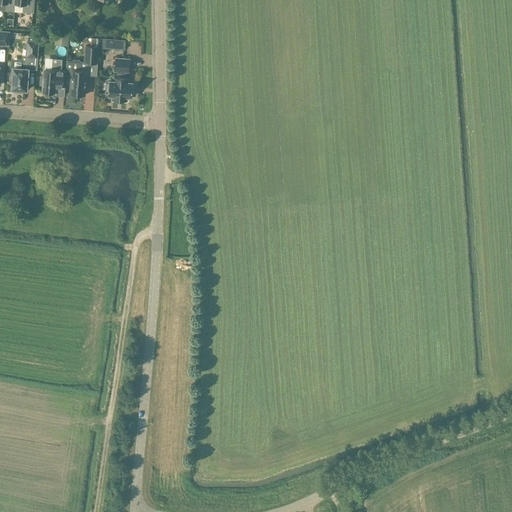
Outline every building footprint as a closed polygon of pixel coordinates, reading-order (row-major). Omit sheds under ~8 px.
[(0,0),(0,10),(14,11),(14,0),(0,0)] [(14,0),(14,11),(33,13),(33,0),(14,0)] [(0,45),(8,46),(10,31),(0,30),(0,45)] [(26,57),(37,57),(38,34),(31,34),(30,42),(27,41),(26,57)] [(124,41),(104,39),(103,47),(123,49),(124,41)] [(96,63),(97,46),(85,45),(83,62),(96,63)] [(44,95),(52,95),(52,93),(54,93),(55,84),(63,85),(64,71),(61,71),(62,60),(52,59),(51,70),(44,70),(43,77),(40,76),(39,85),(43,85),(42,92),(44,93),(44,95)] [(70,95),(84,96),(85,75),(88,75),(88,67),(81,67),(81,62),(79,62),(79,59),(73,59),(73,61),(67,61),(67,70),(71,70),(71,72),(69,71),(69,78),(71,78),(70,95)] [(112,100),(126,101),(126,97),(131,97),(132,83),(128,82),(128,78),(124,78),(125,72),(128,72),(129,60),(115,59),(114,71),(118,71),(117,77),(114,77),(113,81),(109,81),(108,95),(112,95),(112,100)] [(15,92),(22,93),(22,90),(26,90),(28,60),(22,60),(21,68),(13,68),(12,75),(10,75),(10,82),(12,82),(11,89),(15,89),(15,92)]
